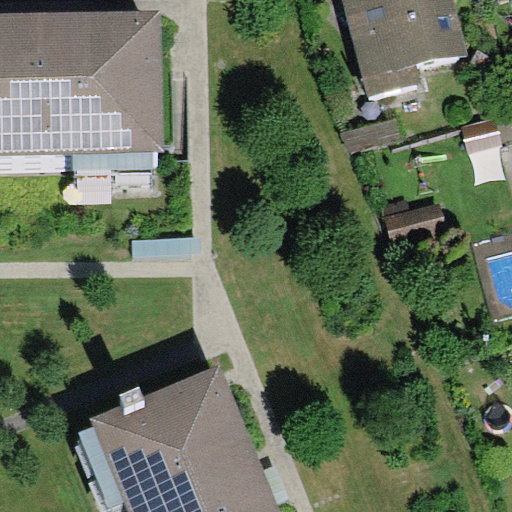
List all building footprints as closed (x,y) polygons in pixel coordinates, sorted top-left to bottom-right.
[(451,0),(342,0),(366,96),(422,82),(417,62),(464,50),(451,0)] [(0,13),(0,152),(162,149),(159,11),(0,13)] [(399,138),(393,117),(341,131),(346,152),(399,138)] [(501,144),(495,117),(462,126),(469,152),(501,144)] [(446,236),(438,204),(386,217),(394,249),(446,236)] [(277,511),(217,366),(91,418),(130,511),(277,511)]
